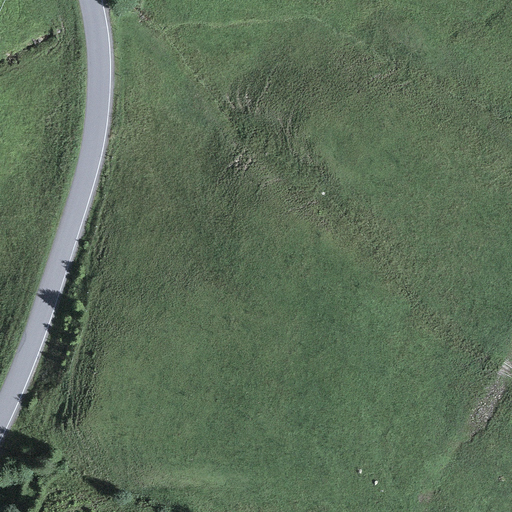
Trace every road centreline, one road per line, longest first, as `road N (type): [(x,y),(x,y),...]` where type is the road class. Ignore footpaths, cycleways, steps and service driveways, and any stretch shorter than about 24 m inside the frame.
road 1 (tertiary): [(91,0),(99,82),(91,152),(0,416)]
road 2 (track): [(511,358),(486,412),(438,471),(424,511)]
